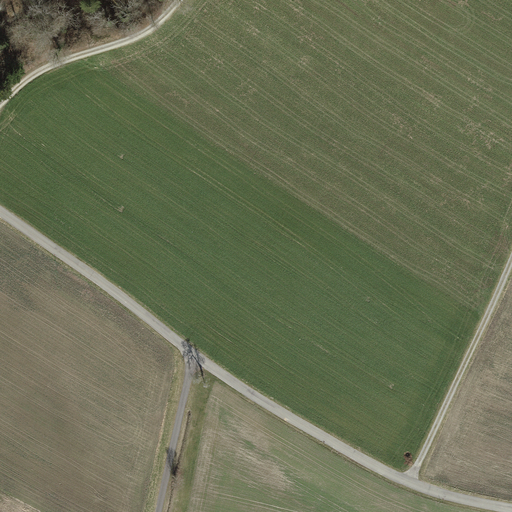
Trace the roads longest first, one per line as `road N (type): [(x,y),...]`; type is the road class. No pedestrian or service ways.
road 1 (unclassified): [(0,211),(267,404),(391,474),(511,509)]
road 2 (track): [(410,482),(511,258)]
road 3 (track): [(180,0),(153,29),(37,70),(0,104)]
road 4 (track): [(193,354),(159,511)]
